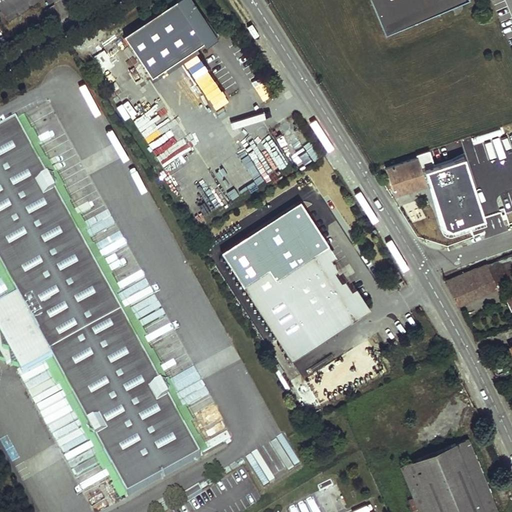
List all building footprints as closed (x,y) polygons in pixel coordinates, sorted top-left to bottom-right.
[(191,0),(178,0),(124,35),(152,78),(215,36),(191,0)] [(373,0),(388,34),(467,0),(373,0)] [(25,116),(17,121),(22,130),(30,126),(25,116)] [(17,121),(0,129),(0,142),(22,130),(17,121)] [(30,126),(22,130),(201,456),(209,452),(30,126)] [(0,142),(0,262),(19,297),(11,301),(0,307),(0,351),(7,364),(15,360),(24,376),(45,364),(53,360),(128,496),(201,456),(22,130),(0,142)] [(432,152),(441,179),(456,224),(501,209),(475,137),(432,152)] [(392,196),(441,180),(432,151),(382,167),(392,196)] [(324,247),(275,279),(282,289),(320,264),(348,308),(284,349),(291,360),(366,312),(324,247)] [(498,259),(506,279),(511,276),(511,268),(507,256),(498,259)] [(445,280),(457,303),(496,286),(495,283),(506,279),(498,259),(445,280)] [(0,262),(0,280),(11,301),(19,297),(0,262)] [(268,268),(243,284),(284,349),(348,308),(320,264),(282,289),(275,279),(268,268)] [(511,294),(503,297),(508,310),(511,308),(511,294)] [(53,360),(45,364),(121,501),(128,496),(53,360)] [(499,511),(468,438),(400,466),(413,498),(407,500),(412,511),(418,508),(419,511),(499,511)] [(199,485),(184,494),(188,500),(203,491),(199,485)]
